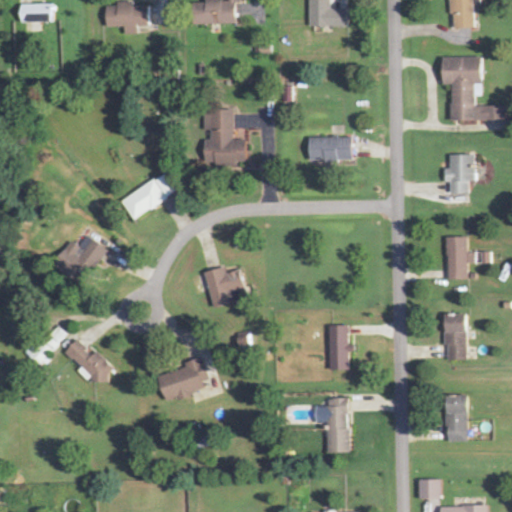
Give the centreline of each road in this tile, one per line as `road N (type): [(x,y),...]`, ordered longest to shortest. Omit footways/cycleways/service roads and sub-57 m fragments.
road 1 (residential): [(403,511),(394,0)]
road 2 (residential): [(398,205),(221,210),(168,247),(152,282)]
